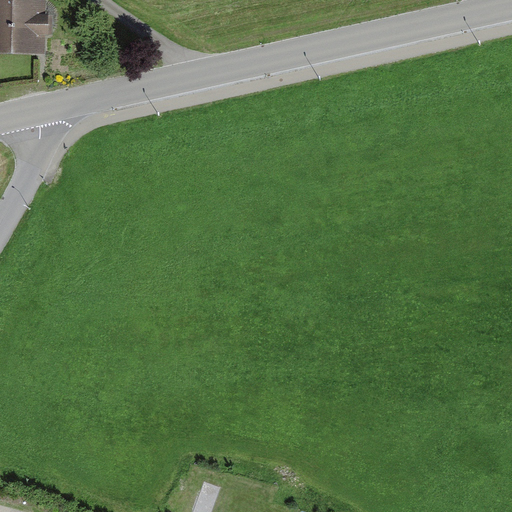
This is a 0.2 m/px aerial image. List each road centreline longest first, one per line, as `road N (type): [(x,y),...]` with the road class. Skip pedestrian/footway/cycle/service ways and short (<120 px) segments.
road 1 (tertiary): [(511,10),(39,111)]
road 2 (unclassified): [(0,229),(37,156),(39,111)]
road 3 (track): [(99,0),(189,62),(194,77)]
